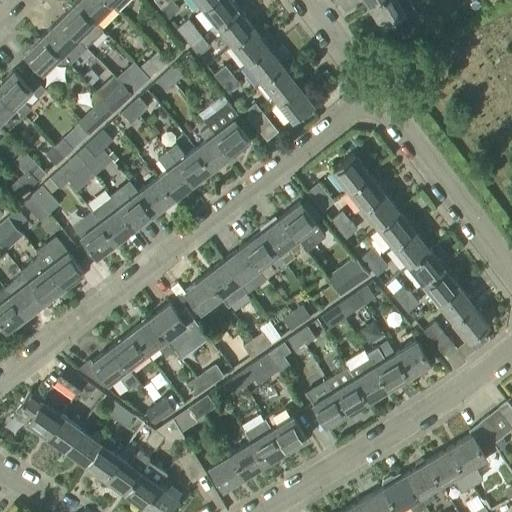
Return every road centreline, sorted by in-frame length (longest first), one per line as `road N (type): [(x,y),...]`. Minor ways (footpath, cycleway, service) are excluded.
road 1 (residential): [(373,93),(0,380)]
road 2 (residential): [(260,511),(511,352)]
road 3 (residential): [(511,276),(373,93)]
